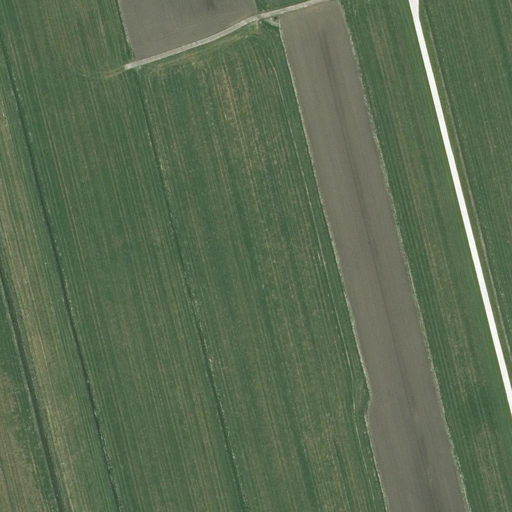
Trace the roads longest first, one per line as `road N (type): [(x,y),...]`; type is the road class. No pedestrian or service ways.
road 1 (track): [(109,511),(0,78)]
road 2 (track): [(511,405),(411,0)]
road 3 (track): [(320,0),(124,68),(105,0)]
